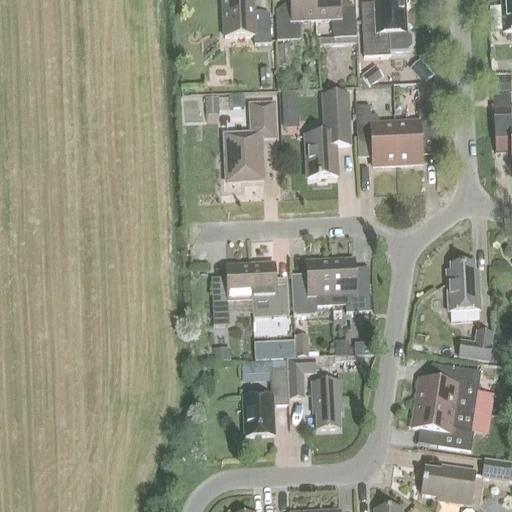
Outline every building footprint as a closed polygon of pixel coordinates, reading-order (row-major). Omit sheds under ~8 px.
[(221,0),(224,41),(253,39),(254,48),(270,47),(269,19),(253,20),(251,0),(221,0)] [(300,25),(315,24),(314,0),(289,0),(290,16),(275,16),(276,44),(299,43),(300,25)] [(314,0),(315,24),(330,24),(333,42),(356,40),(354,12),(340,13),(338,0),(314,0)] [(375,0),(377,30),(362,31),(363,60),(390,59),(389,55),(406,54),(411,49),(411,40),(406,35),(404,35),(403,10),(405,10),(408,7),(408,0),(375,0)] [(511,0),(499,0),(502,36),(511,35),(511,0)] [(276,61),(289,61),(288,47),(275,47),(276,61)] [(260,71),(261,89),(270,88),(269,70),(260,71)] [(432,78),(433,78),(433,77),(426,70),(416,79),(423,87),(432,78)] [(368,74),(361,79),(369,90),(375,85),(368,74)] [(510,77),(494,78),(495,96),(511,95),(510,77)] [(297,94),(282,95),(283,121),(299,120),(297,94)] [(349,149),(348,119),(347,97),(322,99),(323,130),(326,130),(326,138),(304,139),(306,181),(317,181),(317,182),(320,182),(320,181),(336,180),(335,149),(349,149)] [(229,99),(229,111),(229,112),(244,111),(243,98),(229,99)] [(219,99),(204,100),(205,117),(220,116),(219,111),(229,111),(229,99),(219,99)] [(511,169),(511,168),(511,125),(509,126),(508,99),(492,100),(495,157),(496,157),(496,156),(511,155),(511,169)] [(394,126),(396,169),(421,168),(420,139),(434,139),(435,149),(434,102),(418,102),(418,125),(394,126)] [(224,143),(226,185),(263,184),(261,141),(275,141),(273,107),(250,108),(252,141),(224,143)] [(372,170),(396,169),(394,126),(377,127),(377,118),(369,118),(369,108),(355,109),(356,141),(370,141),(372,170)] [(353,263),(329,264),(332,310),(345,309),(345,316),(370,315),(368,271),(367,271),(368,287),(354,288),(353,263)] [(292,319),(317,318),(316,310),(332,310),(329,264),(305,265),(306,288),(291,289),(292,319)] [(274,266),(250,268),(251,304),(275,302),(274,266)] [(251,304),(250,268),(225,269),(227,297),(212,298),(211,282),(210,282),(213,330),(229,329),(228,305),(251,304)] [(479,314),(477,275),(473,276),(473,268),(449,269),(450,275),(445,275),(447,315),(479,314)] [(474,346),(460,344),(458,360),(488,364),(492,335),(476,333),(474,346)] [(254,364),(286,362),(294,362),(293,345),(253,347),(254,364)] [(295,348),(295,361),(304,361),(304,348),(295,348)] [(214,365),(230,364),(229,351),(213,353),(214,365)] [(304,402),(303,379),(315,378),(314,361),(294,362),(286,362),(288,402),(304,402)] [(358,374),(367,374),(367,362),(359,362),(358,374)] [(418,383),(415,407),(473,415),(479,375),(450,371),(448,387),(418,383)] [(272,409),(287,408),(286,372),(269,373),(271,399),(242,400),(244,440),(274,439),(272,409)] [(311,387),(313,417),(315,417),(316,433),(339,432),(338,416),(341,415),(339,385),(311,387)] [(473,415),(415,407),(411,431),(439,436),(437,450),(470,455),(473,434),(470,434),(473,415)] [(484,462),(481,482),(508,486),(511,466),(484,462)] [(425,471),(421,498),(437,501),(436,504),(469,509),(474,474),(452,471),(451,475),(425,471)]
